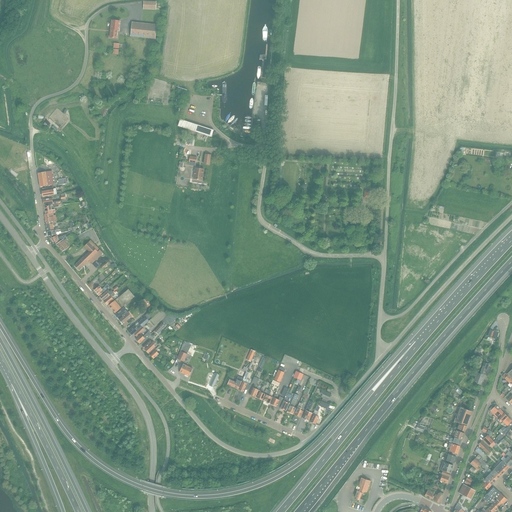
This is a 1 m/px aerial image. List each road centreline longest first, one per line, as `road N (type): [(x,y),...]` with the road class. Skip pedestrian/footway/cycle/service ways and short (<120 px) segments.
road 1 (motorway): [(417,345),(281,476),(196,496),(142,487),(89,457),(0,325)]
road 2 (motorway): [(299,511),(511,262)]
road 3 (unclassified): [(384,257),(397,0)]
road 4 (motorway): [(417,345),(281,511)]
road 5 (unclassified): [(384,257),(319,254),(262,222),(265,152)]
road 6 (motorway): [(86,511),(0,339)]
road 7 (unclassified): [(381,355),(511,217)]
road 8 (unclassified): [(30,128),(37,102),(79,79),(89,20),(105,7),(135,5)]
road 9 (unclassified): [(379,318),(407,310),(511,201)]
road 10 (residential): [(170,388),(201,426),(242,454),(278,453),(307,440)]
road 11 (unclassified): [(151,511),(148,421),(109,362)]
road 12 (motorway): [(13,382),(78,511)]
road 13 (motorway): [(511,239),(417,345)]
road 14 (motorway): [(13,382),(63,511)]
road 15 (unclassified): [(109,362),(27,251)]
road 16 (residential): [(132,343),(46,241)]
road 17 (residential): [(449,511),(490,393)]
